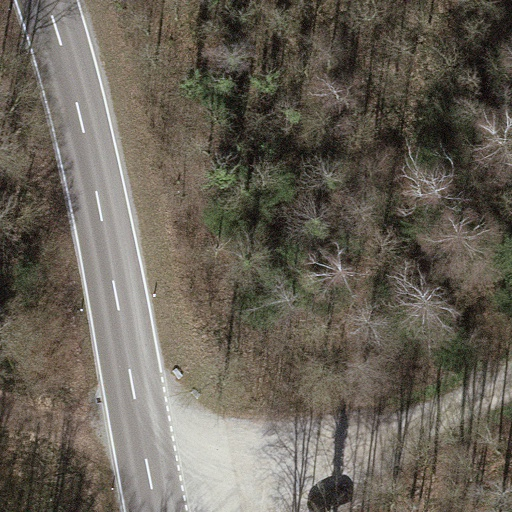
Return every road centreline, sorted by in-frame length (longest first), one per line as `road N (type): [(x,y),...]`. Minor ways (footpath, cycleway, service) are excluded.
road 1 (tertiary): [(47,0),(85,144),(158,511)]
road 2 (track): [(511,383),(198,511)]
road 3 (track): [(149,461),(0,412)]
